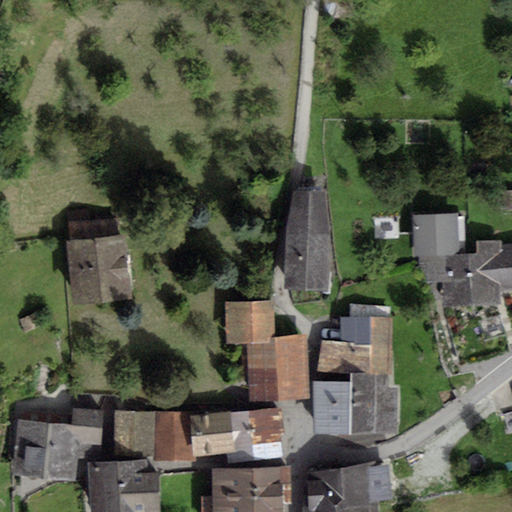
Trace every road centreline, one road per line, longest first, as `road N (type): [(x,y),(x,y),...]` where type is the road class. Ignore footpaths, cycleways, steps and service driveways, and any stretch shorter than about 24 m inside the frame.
road 1 (residential): [(297,468),(416,440),(511,367)]
road 2 (residential): [(100,459),(297,468)]
